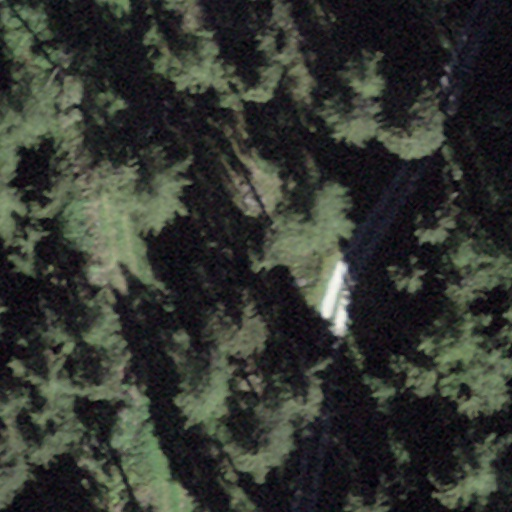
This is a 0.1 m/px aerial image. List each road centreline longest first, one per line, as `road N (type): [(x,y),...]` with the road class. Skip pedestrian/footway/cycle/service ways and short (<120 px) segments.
road 1 (track): [(294,511),(326,333),(369,197),(487,0)]
road 2 (track): [(203,511),(110,106),(122,0)]
